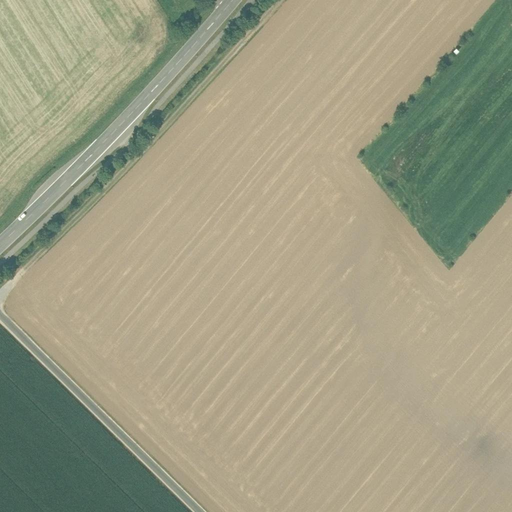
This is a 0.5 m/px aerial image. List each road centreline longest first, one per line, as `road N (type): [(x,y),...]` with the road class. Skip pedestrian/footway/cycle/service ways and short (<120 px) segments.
road 1 (track): [(0,296),(279,0)]
road 2 (secondary): [(0,243),(231,0)]
road 3 (unclassified): [(201,511),(0,313)]
